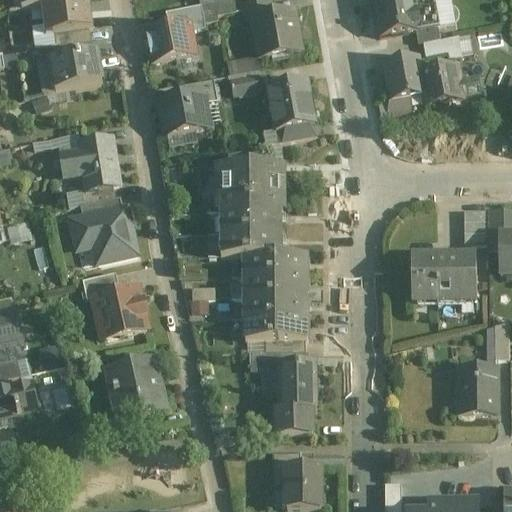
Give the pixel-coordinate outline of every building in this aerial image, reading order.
[(67,0),(20,0),(22,14),(42,11),(69,7),(67,0)] [(411,0),(372,0),(380,41),(416,35),(438,31),(433,6),(413,9),(411,0)] [(452,0),(448,0),(437,1),(440,28),(455,27),(452,0)] [(234,3),(201,10),(205,28),(219,25),(217,20),(237,16),(234,3)] [(69,7),(42,11),(47,40),(55,39),(89,34),(93,34),(89,4),(69,7)] [(270,6),(244,10),(246,24),(259,22),(259,21),(272,18),(270,6)] [(201,10),(166,17),(169,30),(190,26),(192,35),(206,33),(205,28),(201,10)] [(272,18),(259,21),(259,22),(267,63),(302,56),(295,14),(272,18)] [(169,30),(147,35),(153,69),(197,60),(192,35),(190,26),(169,30)] [(438,31),(416,35),(419,48),(423,47),(440,43),(438,31)] [(89,34),(55,39),(57,51),(68,50),(91,46),(89,34)] [(440,43),(423,47),(426,63),(448,58),(449,64),(461,62),(458,40),(440,43)] [(57,51),(35,54),(38,69),(50,68),(49,65),(70,62),(68,50),(57,51)] [(70,62),(49,65),(50,68),(54,97),(102,88),(97,58),(70,62)] [(261,74),(260,61),(228,64),(230,78),(261,74)] [(418,62),(385,68),(392,105),(424,99),(425,99),(421,77),(418,62)] [(458,70),(421,77),(425,99),(424,99),(426,109),(438,107),(443,110),(449,109),(452,104),(464,101),(464,100),(456,101),(453,88),(461,87),(461,84),(458,70)] [(259,80),(231,85),(234,100),(261,95),(259,80)] [(478,80),(461,84),(461,87),(453,88),(456,101),(464,100),(464,101),(482,98),(478,80)] [(214,84),(178,91),(181,105),(204,100),(206,107),(217,105),(214,84)] [(308,85),(268,92),(276,135),(279,135),(315,128),(308,85)] [(181,105),(159,109),(165,140),(210,132),(206,107),(204,100),(181,105)] [(315,128),(279,135),(282,147),(317,141),(315,128)] [(108,145),(80,149),(82,156),(61,159),(64,182),(85,179),(87,194),(88,195),(115,191),(119,190),(115,161),(110,161),(108,145)] [(260,166),(245,169),(245,173),(220,172),(220,218),(282,218),(283,218),(282,172),(260,172),(260,166)] [(115,191),(88,195),(87,194),(82,195),(84,210),(117,203),(115,191)] [(68,196),(71,211),(83,208),(81,194),(68,196)] [(117,203),(84,210),(81,212),(84,223),(123,214),(121,202),(117,203)] [(84,223),(75,225),(75,229),(73,233),(76,246),(81,249),(93,247),(98,269),(138,260),(135,247),(131,244),(127,228),(130,227),(127,213),(84,223)] [(487,215),(464,215),(465,249),(487,249),(487,215)] [(511,217),(488,218),(488,254),(500,254),(500,240),(511,239),(511,217)] [(282,218),(221,218),(221,240),(283,240),(282,218)] [(13,247),(34,241),(29,224),(8,230),(13,247)] [(511,239),(500,240),(500,254),(500,280),(511,279),(511,239)] [(283,240),(221,240),(221,262),(246,262),(253,262),(283,262),(283,240)] [(253,262),(246,262),(246,283),(307,283),(307,261),(283,262),(253,262)] [(475,262),(414,262),(414,261),(412,261),(413,307),(414,307),(414,305),(476,305),(476,306),(477,306),(476,261),(475,261),(475,262)] [(116,277),(83,285),(87,304),(95,302),(95,301),(120,295),(116,277)] [(307,283),(246,283),(246,304),(307,303),(307,283)] [(120,295),(95,301),(95,302),(104,343),(147,334),(143,318),(147,317),(145,306),(141,306),(137,291),(120,295)] [(215,293),(192,293),(193,305),(215,304),(215,293)] [(12,301),(0,303),(0,317),(15,314),(12,301)] [(307,303),(246,304),(246,325),(307,325),(307,303)] [(0,317),(0,349),(22,345),(15,314),(0,317)] [(307,325),(246,325),(246,347),(266,347),(306,346),(307,346),(307,325)] [(509,327),(495,331),(495,364),(510,364),(509,327)] [(306,346),(266,347),(266,358),(282,358),(282,359),(305,358),(306,346)] [(46,372),(64,369),(60,348),(42,352),(46,372)] [(266,358),(250,358),(251,374),(280,373),(281,371),(283,371),(282,359),(282,358),(266,358)] [(305,358),(282,359),(283,371),(309,370),(308,358),(305,358)] [(17,363),(0,366),(0,385),(21,381),(17,363)] [(155,363),(108,373),(119,423),(120,425),(139,421),(166,415),(155,363)] [(283,371),(281,371),(280,373),(280,374),(281,416),(281,417),(312,416),(316,416),(316,370),(309,370),(283,371)] [(497,373),(457,373),(457,422),(498,421),(497,373)] [(13,393),(0,396),(0,473),(19,469),(13,439),(12,439),(13,444),(0,446),(0,417),(16,413),(18,420),(21,419),(19,408),(17,409),(15,402),(13,393)] [(33,397),(19,400),(20,401),(15,402),(17,409),(19,408),(21,419),(37,415),(33,397)] [(312,416),(281,417),(281,416),(277,416),(277,441),(313,440),(312,416)] [(139,421),(120,425),(119,423),(107,426),(111,442),(142,435),(139,421)] [(51,454),(46,459),(24,463),(28,479),(53,474),(61,467),(51,454)] [(301,458),(273,458),(273,473),(282,473),(287,473),(301,473),(301,458)] [(301,473),(287,473),(282,483),(273,484),(273,492),(287,492),(287,511),(321,511),(321,472),(301,473)] [(282,473),(273,473),(273,484),(282,483),(282,473)]
